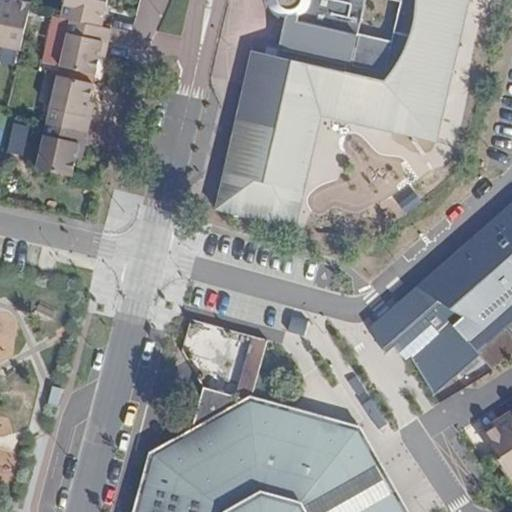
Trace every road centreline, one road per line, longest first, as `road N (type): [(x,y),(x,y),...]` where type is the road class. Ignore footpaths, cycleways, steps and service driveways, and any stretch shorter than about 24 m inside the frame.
road 1 (tertiary): [(211,0),(150,261)]
road 2 (tertiary): [(150,261),(84,511)]
road 3 (residential): [(340,332),(278,287),(150,261)]
road 4 (residential): [(457,511),(411,441),(511,376)]
road 5 (residential): [(0,226),(150,261)]
